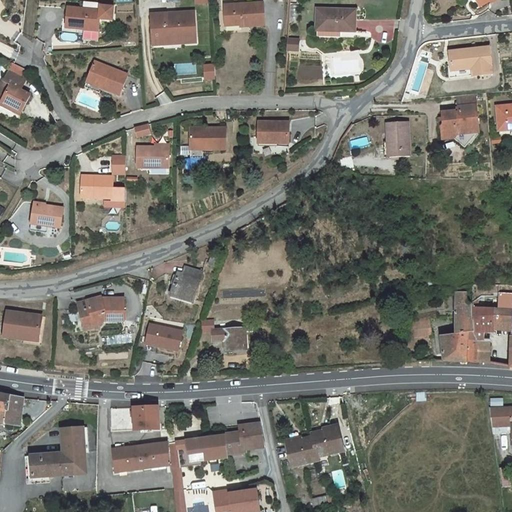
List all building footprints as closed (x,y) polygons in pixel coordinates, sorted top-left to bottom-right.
[(265,0),(258,0),(229,2),(229,7),(225,7),(227,28),(252,27),(252,20),(267,20),(265,0)] [(69,3),(66,25),(98,28),(99,14),(112,16),(113,3),(101,2),(100,6),(69,3)] [(355,9),(317,7),(317,28),(355,30),(355,9)] [(152,12),(154,38),(164,37),(164,32),(196,30),(195,9),(176,11),(176,14),(167,15),(167,11),(152,12)] [(299,36),(291,37),(290,48),(299,49),(299,36)] [(450,49),(452,67),(471,65),(472,73),(493,71),(490,46),(450,49)] [(129,72),(97,58),(87,77),(102,84),(100,87),(119,95),(129,72)] [(215,80),(215,63),(203,64),(204,80),(215,80)] [(449,75),(472,73),(471,65),(452,67),(448,67),(449,75)] [(27,75),(12,67),(6,77),(5,77),(0,86),(0,95),(4,98),(22,108),(31,92),(21,87),(27,75)] [(102,84),(87,77),(84,84),(99,91),(100,87),(102,84)] [(479,92),(460,94),(460,102),(479,101),(479,92)] [(22,108),(4,98),(2,101),(20,112),(22,108)] [(479,101),(460,102),(461,108),(457,108),(457,105),(444,106),(445,134),(451,133),(461,144),(475,131),(479,131),(479,128),(481,127),(481,125),(480,126),(479,101)] [(511,105),(497,107),(498,130),(511,129),(511,105)] [(289,119),(258,118),(258,138),(289,139),(289,119)] [(405,118),(385,120),(387,139),(389,139),(390,154),(410,153),(405,118)] [(205,126),(191,127),(191,146),(225,146),(225,136),(224,122),(205,122),(205,126)] [(136,138),(151,135),(149,124),(134,127),(136,138)] [(171,143),(139,142),(139,164),(150,164),(151,170),(170,170),(171,143)] [(124,151),(112,151),(112,169),(125,169),(124,151)] [(94,172),(81,172),(81,194),(112,194),(112,184),(112,175),(94,175),(94,172)] [(125,184),(112,184),(112,194),(112,199),(125,199),(125,184)] [(63,208),(34,203),(31,223),(30,229),(47,232),(48,226),(59,228),(63,208)] [(200,265),(184,260),(182,268),(175,266),(169,286),(192,294),(200,265)] [(450,307),(451,326),(464,326),(471,326),(472,299),(472,296),(466,297),(466,286),(454,286),(450,307)] [(511,286),(494,287),(493,301),(511,301),(511,286)] [(124,319),(124,297),(102,297),(102,296),(85,299),(88,315),(80,317),(83,326),(104,320),(124,319)] [(88,315),(85,299),(77,301),(80,317),(88,315)] [(471,326),(481,326),(486,326),(493,326),(493,316),(493,301),(472,299),(471,326)] [(511,304),(511,301),(493,301),(493,316),(511,318),(511,304)] [(45,307),(5,304),(2,335),(42,339),(45,307)] [(425,313),(403,317),(407,333),(427,329),(425,313)] [(182,324),(149,316),(145,336),(177,344),(182,324)] [(493,316),(493,326),(510,328),(511,318),(493,316)] [(243,322),(210,324),(211,336),(224,334),(225,343),(245,342),(243,322)] [(454,354),(464,355),(464,326),(451,326),(438,327),(442,354),(443,354),(446,354),(454,354)] [(488,357),(486,333),(481,332),(481,326),(471,326),(464,326),(464,355),(467,355),(474,356),(488,357)] [(0,418),(19,421),(23,392),(16,391),(7,390),(0,389),(0,418)] [(152,404),(133,404),(134,429),(158,428),(158,404),(152,404)] [(511,447),(511,408),(511,405),(487,406),(489,422),(511,422),(511,447)] [(222,429),(175,434),(177,449),(179,462),(189,460),(188,456),(225,451),(225,448),(244,445),(244,443),(264,440),(261,429),(259,417),(237,419),(238,425),(221,427),(222,429)] [(65,448),(62,448),(63,470),(87,469),(86,448),(90,448),(89,423),(64,424),(65,448)] [(316,454),(343,448),(337,424),(311,430),(312,433),(316,454)] [(317,457),(316,454),(312,433),(285,439),(290,463),(317,457)] [(169,460),(166,437),(111,445),(114,467),(137,464),(137,468),(144,466),(144,463),(169,460)] [(33,471),(63,470),(62,448),(32,450),(33,471)] [(186,511),(182,464),(172,464),(175,511),(186,511)] [(216,511),(232,511),(229,488),(228,484),(213,487),(216,511)] [(259,511),(255,484),(229,488),(232,511),(259,511)]
